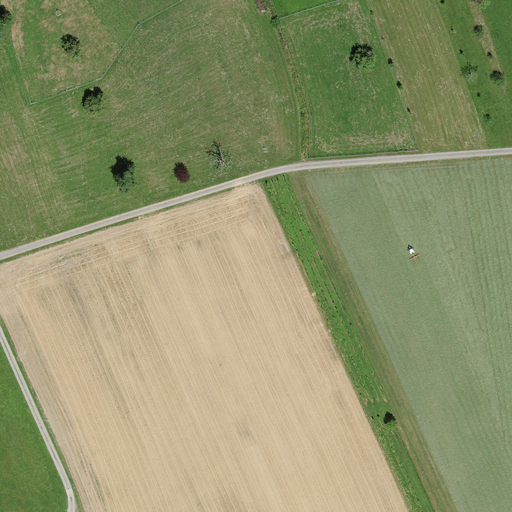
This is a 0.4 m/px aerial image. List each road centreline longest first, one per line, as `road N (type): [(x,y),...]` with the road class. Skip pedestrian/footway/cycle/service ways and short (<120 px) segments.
road 1 (track): [(0,257),(294,165),(511,152)]
road 2 (track): [(71,511),(68,488),(0,332)]
